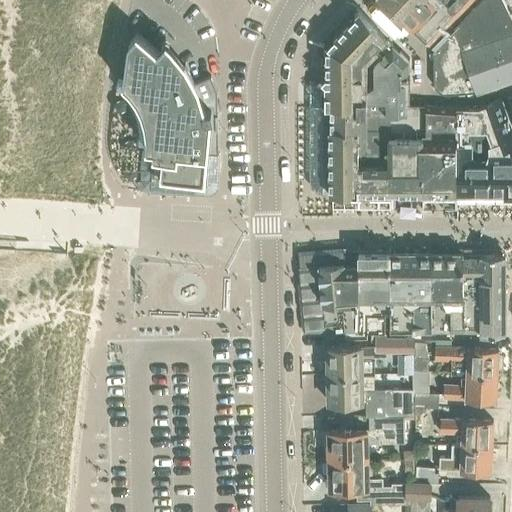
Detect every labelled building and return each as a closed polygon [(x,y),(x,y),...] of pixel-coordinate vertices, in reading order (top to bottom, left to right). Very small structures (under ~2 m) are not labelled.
[(383,0),(429,43),(470,0),(383,0)] [(483,0),(455,30),(477,90),(477,92),(511,79),(511,19),(509,14),(502,0),(483,0)] [(325,46),(326,73),(410,72),(410,59),(401,50),(399,51),(375,28),(377,27),(359,10),(325,46)] [(477,90),(455,30),(434,52),(434,84),(436,86),(439,90),(442,92),(444,93),(477,90)] [(117,75),(116,87),(122,93),(128,102),(133,112),(137,122),(138,133),(137,145),(147,146),(151,146),(151,147),(153,147),(152,161),(150,190),(192,192),(194,192),(195,179),(217,180),(219,152),(218,152),(217,91),(214,85),(210,75),(194,82),(185,64),(179,67),(175,61),(172,57),(165,50),(161,54),(160,54),(154,48),(152,46),(137,33),(129,42),(128,49),(126,64),(125,70),(128,73),(125,77),(117,75)] [(324,73),(324,105),(381,105),(381,104),(390,104),(410,104),(410,102),(410,72),(326,73),(324,73)] [(494,158),(494,192),(507,192),(511,191),(511,130),(501,99),(478,107),(461,107),(461,126),(485,126),(491,145),(490,146),(491,154),(494,154),(494,158)] [(390,191),(422,192),(422,133),(426,133),(426,104),(410,102),(410,104),(390,104),(390,191)] [(315,191),(390,191),(390,104),(381,104),(381,105),(324,105),(324,106),(309,106),(309,180),(310,187),(315,191)] [(422,192),(456,192),(456,107),(426,104),(426,133),(422,133),(422,192)] [(456,192),(494,192),(494,158),(494,154),(491,154),(490,146),(491,145),(485,126),(461,126),(461,107),(456,107),(456,192)] [(347,333),(359,333),(359,265),(344,265),(343,247),(319,248),(298,250),(300,267),(305,332),(347,332),(347,333)] [(359,333),(377,332),(385,332),(385,313),(390,313),(391,252),(359,252),(359,265),(359,333)] [(433,252),(391,252),(390,313),(390,333),(433,332),(433,252)] [(433,252),(433,332),(464,332),(464,256),(464,252),(433,252)] [(481,256),(464,256),(464,332),(506,332),(506,253),(494,253),(481,254),(481,256)] [(386,332),(385,332),(377,332),(378,352),(413,351),(413,337),(386,337),(386,332)] [(414,356),(413,369),(427,371),(428,356),(425,348),(426,342),(415,341),(414,356)] [(328,346),(328,374),(363,373),(374,373),(374,346),(362,346),(362,345),(328,346)] [(450,372),(468,373),(498,374),(498,368),(503,368),(504,355),(499,355),(499,349),(435,345),(435,358),(451,359),(450,372)] [(396,363),(411,362),(411,353),(396,353),(396,363)] [(413,393),(415,393),(415,406),(436,407),(436,393),(427,392),(427,371),(413,369),(413,393)] [(366,416),(370,416),(398,415),(413,415),(413,395),(394,395),(393,388),(363,389),(363,373),(328,374),(329,402),(363,401),(363,400),(365,400),(366,416)] [(498,374),(468,373),(468,385),(446,384),(445,397),(497,399),(498,374)] [(371,435),(381,434),(381,435),(399,435),(398,415),(370,416),(371,430),(371,435)] [(463,432),(462,444),(493,445),(494,420),(442,418),(441,431),(463,432)] [(324,432),(325,461),(362,461),(362,432),(324,432)] [(493,445),(462,444),(462,457),(440,456),(440,469),(492,471),(493,445)] [(409,450),(404,455),(404,459),(416,458),(415,449),(409,450)] [(413,459),(405,459),(405,472),(413,472),(413,459)] [(362,461),(325,461),(325,491),(363,490),(362,461)] [(416,466),(416,482),(431,482),(438,483),(438,472),(435,472),(435,467),(416,466)] [(407,497),(407,511),(416,511),(416,497),(431,498),(431,482),(416,482),(406,481),(405,497),(407,497)] [(445,509),(445,511),(490,511),(491,497),(459,497),(459,509),(445,509)]
